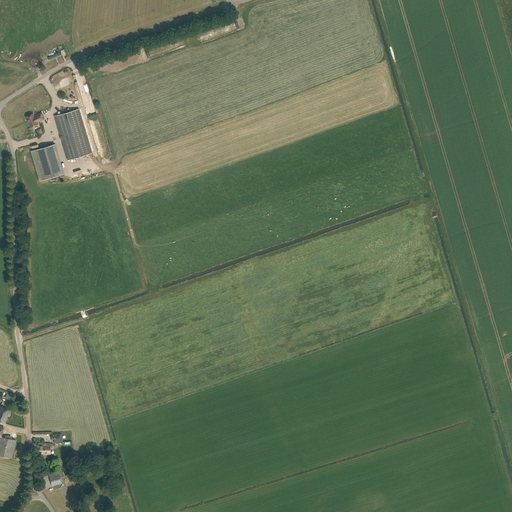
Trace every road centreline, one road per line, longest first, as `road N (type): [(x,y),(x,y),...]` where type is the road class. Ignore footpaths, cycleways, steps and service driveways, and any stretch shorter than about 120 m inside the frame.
road 1 (unclassified): [(32,480),(15,311),(13,160),(0,119)]
road 2 (unclassified): [(0,105),(92,50),(229,5)]
